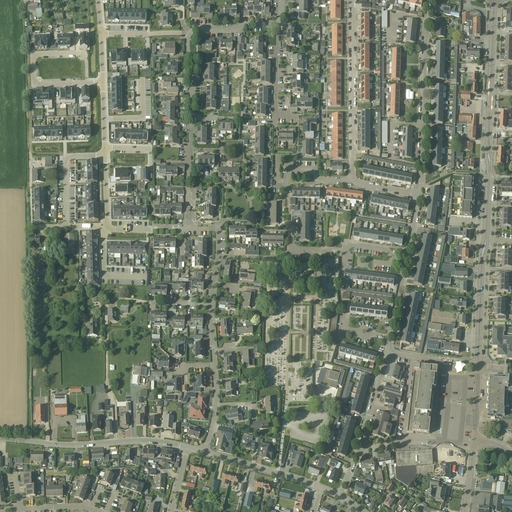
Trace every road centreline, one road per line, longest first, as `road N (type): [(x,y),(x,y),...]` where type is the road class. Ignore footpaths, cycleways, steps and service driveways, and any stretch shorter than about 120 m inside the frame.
road 1 (tertiary): [(485,241),(493,0)]
road 2 (residential): [(419,197),(430,0)]
road 3 (residential): [(187,447),(0,439)]
road 4 (unclassified): [(29,184),(23,0)]
road 5 (residential): [(351,183),(350,0)]
road 6 (residential): [(276,24),(189,32),(191,116)]
road 7 (residential): [(102,82),(33,83),(32,54),(81,53)]
road 8 (residential): [(357,451),(404,441),(460,444),(462,422),(475,423)]
road 9 (tertiary): [(477,366),(485,241)]
road 10 (residential): [(320,487),(204,449)]
